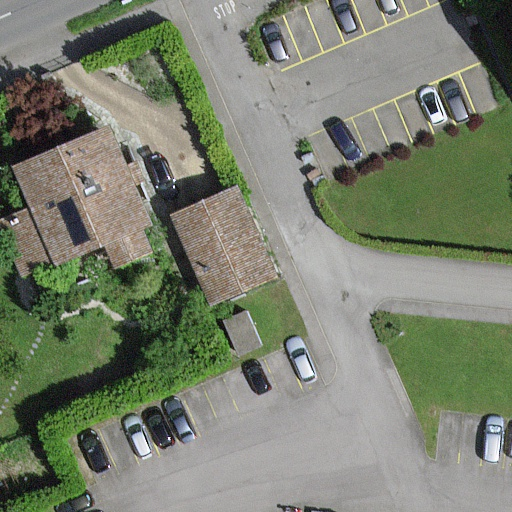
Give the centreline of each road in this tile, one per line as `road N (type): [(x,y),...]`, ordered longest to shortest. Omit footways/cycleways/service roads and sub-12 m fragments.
road 1 (residential): [(302,266),(374,465),(386,488),(429,511)]
road 2 (residential): [(302,266),(206,0)]
road 3 (residential): [(511,285),(302,266)]
